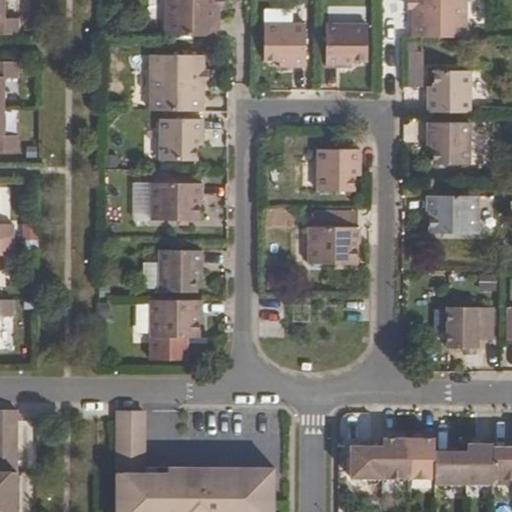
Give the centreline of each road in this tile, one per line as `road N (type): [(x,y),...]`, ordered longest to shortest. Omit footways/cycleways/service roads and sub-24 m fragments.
road 1 (residential): [(387,391),(388,113),(243,113),(235,391)]
road 2 (residential): [(0,390),(235,391)]
road 3 (residential): [(387,391),(511,392)]
